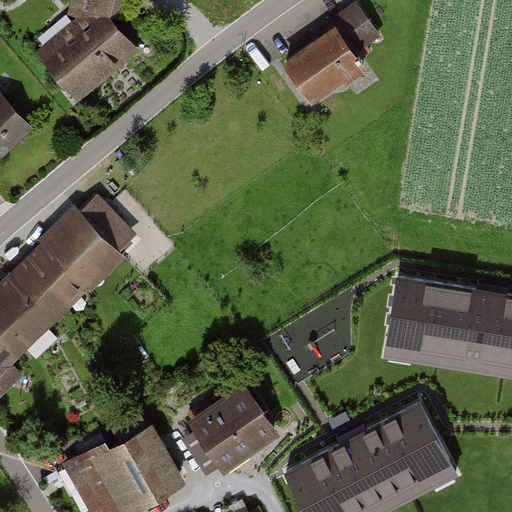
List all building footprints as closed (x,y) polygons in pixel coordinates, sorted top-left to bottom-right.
[(38,48),(81,103),(145,53),(119,21),(124,0),(77,0),(72,22),(38,48)] [(337,22),(285,58),(313,100),(370,61),(360,48),(380,34),(356,0),(353,0),(332,15),(337,22)] [(0,166),(38,132),(3,92),(0,94),(0,166)] [(82,209),(0,287),(0,389),(20,370),(7,357),(136,232),(104,198),(87,215),(82,209)] [(511,293),(483,289),(399,276),(387,349),(511,369),(511,293)] [(196,422),(230,474),(288,436),(253,384),(196,422)] [(285,471),(306,511),(349,511),(454,458),(424,400),(355,435),(285,471)] [(113,439),(67,465),(93,511),(138,511),(191,483),(159,425),(118,448),(113,439)]
